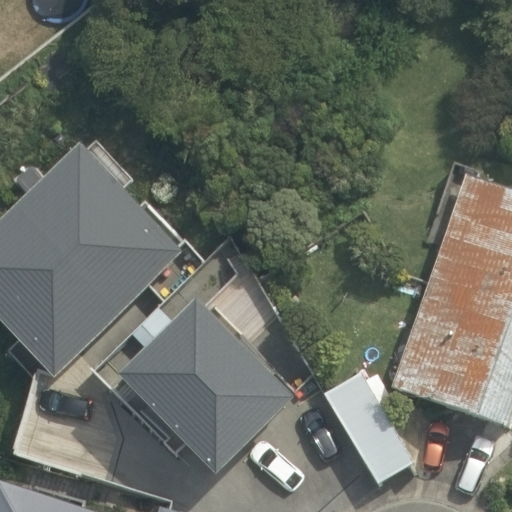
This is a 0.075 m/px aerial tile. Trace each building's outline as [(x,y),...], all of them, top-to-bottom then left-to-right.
[(0,227),(0,317),(54,373),(183,248),(82,149),(0,227)] [(511,428),(511,191),(471,176),(395,388),(511,428)] [(223,479),(303,399),(205,299),(125,377),(223,479)] [(419,462),(367,377),(331,399),(383,484),(419,462)] [(161,511),(102,511),(4,481),(0,494),(0,511),(176,511),(162,508),(161,511)]
